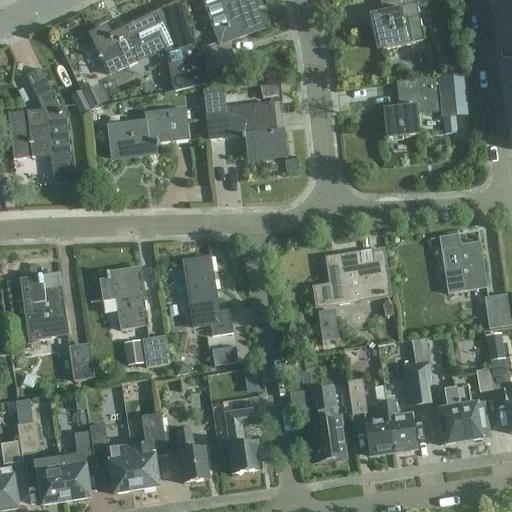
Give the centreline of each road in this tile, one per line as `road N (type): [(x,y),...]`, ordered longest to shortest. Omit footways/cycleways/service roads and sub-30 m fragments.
road 1 (residential): [(292,511),(246,224)]
road 2 (residential): [(246,224),(0,229)]
road 3 (residential): [(326,213),(310,43),(297,0)]
road 4 (residential): [(504,199),(478,0)]
road 5 (residential): [(504,199),(326,213)]
road 6 (residential): [(340,511),(511,486)]
